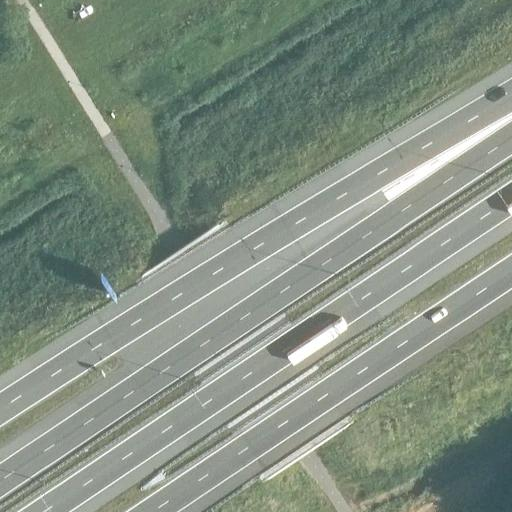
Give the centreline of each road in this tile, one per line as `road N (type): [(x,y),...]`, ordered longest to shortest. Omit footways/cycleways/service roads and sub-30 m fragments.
road 1 (motorway): [(511,135),(0,480)]
road 2 (motorway): [(511,111),(343,195),(0,408)]
road 3 (motorway): [(41,511),(511,196)]
road 4 (motorway): [(149,511),(511,263)]
